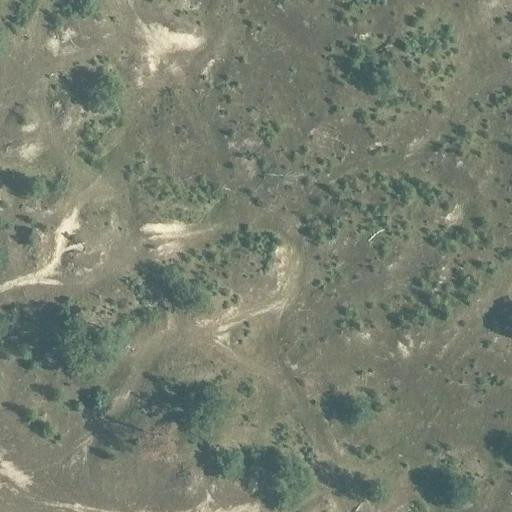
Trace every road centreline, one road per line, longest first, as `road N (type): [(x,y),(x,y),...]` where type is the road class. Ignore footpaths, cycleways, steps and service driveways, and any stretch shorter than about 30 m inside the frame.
road 1 (track): [(130,0),(238,184),(292,221),(289,288),(269,309),(143,357),(99,431),(60,462),(13,476)]
road 2 (track): [(292,221),(319,190),(353,170),(437,145),(511,62)]
